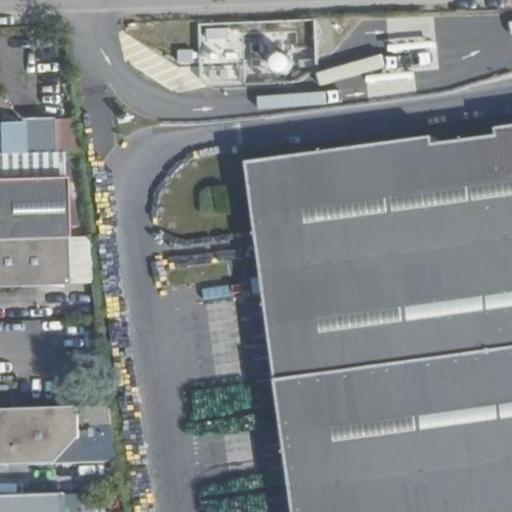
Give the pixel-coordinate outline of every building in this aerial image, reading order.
[(232,29),(210,30),(211,57),(233,56),(232,29)] [(0,155),(51,154),(50,120),(15,122),(0,107),(0,155)] [(511,511),(511,128),(501,130),(502,137),(437,146),(436,139),(248,165),(295,511),(511,511)] [(0,240),(61,238),(60,178),(0,179),(0,240)] [(0,288),(63,287),(61,238),(0,240),(0,288)] [(0,457),(51,456),(79,438),(78,409),(0,411),(0,457)] [(67,511),(67,496),(0,497),(0,511),(67,511)]
